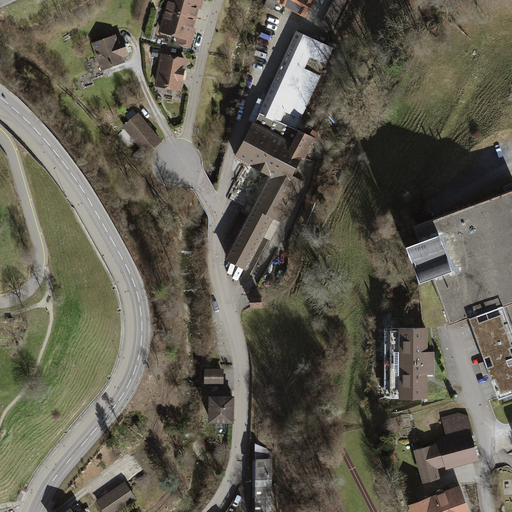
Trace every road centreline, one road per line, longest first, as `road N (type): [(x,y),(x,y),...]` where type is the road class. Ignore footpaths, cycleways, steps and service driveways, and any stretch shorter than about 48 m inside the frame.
road 1 (primary): [(36,511),(130,383),(140,304),(70,172),(0,97)]
road 2 (residential): [(214,511),(232,483),(241,442),(242,375),(218,273),(215,216)]
road 3 (residential): [(215,216),(245,109),(289,28),(308,22),(322,0)]
road 4 (unclassified): [(0,136),(40,259),(27,291),(0,302)]
road 5 (residential): [(489,511),(485,436),(453,327)]
